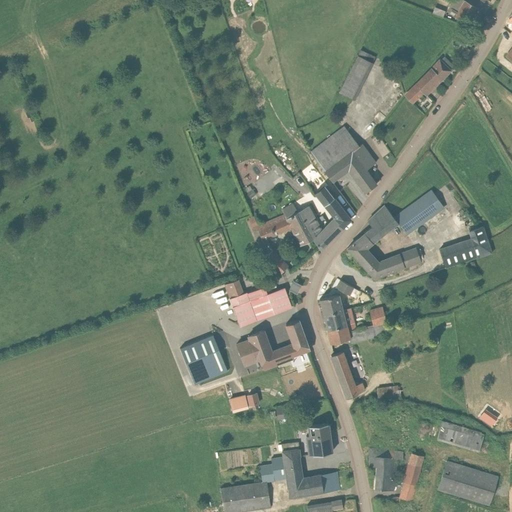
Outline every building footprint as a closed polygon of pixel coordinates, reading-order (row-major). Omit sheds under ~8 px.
[(476,7),(464,1),(454,18),(466,25),(476,7)] [(470,46),(473,41),(477,35),(464,28),(458,39),(458,40),(462,42),(470,46)] [(359,47),(342,92),(358,98),(375,53),(359,47)] [(453,66),(444,57),(440,61),(439,60),(431,68),(405,96),(412,103),(424,90),(427,93),(450,70),(449,70),(453,66)] [(351,165),(347,159),(353,154),(351,151),(359,146),(344,126),(310,151),(332,181),(348,170),(365,193),(376,184),(366,170),(365,170),(358,160),(351,165)] [(375,163),(365,148),(362,144),(359,146),(351,151),(353,154),(347,159),(351,165),(358,160),(365,170),(366,170),(375,163)] [(292,176),(298,171),(285,154),(278,159),(292,176)] [(334,218),(342,228),(351,219),(334,198),(326,187),(316,195),(334,218)] [(252,189),(247,192),(251,199),(256,195),(252,189)] [(298,211),(312,239),(321,250),(342,228),(334,218),(321,231),(307,206),(298,211)] [(372,243),(398,223),(393,218),(384,206),(368,221),(372,226),(358,239),(347,248),(374,278),(421,261),(416,248),(378,262),(374,258),(365,248),(372,243)] [(312,239),(298,211),(297,211),(287,218),(285,215),(261,225),(258,226),(253,228),(252,228),(257,241),(260,248),(266,255),(264,257),(274,267),(280,273),(287,266),(272,251),(272,250),(271,250),(267,245),(266,246),(263,239),(276,234),(291,227),(301,245),(312,239)] [(459,264),(492,253),(490,246),(477,251),(474,241),(453,248),(459,264)] [(349,295),(354,287),(340,280),(335,288),(349,295)] [(296,293),(301,286),(295,283),(291,290),(296,293)] [(265,296),(262,288),(246,295),(245,293),(231,299),(234,308),(265,296)] [(292,307),(290,300),(285,288),(265,296),(234,308),(241,327),(281,311),(282,311),(294,307),(294,306),(292,307)] [(323,315),(342,310),(338,294),(319,299),(323,315)] [(373,326),(386,322),(382,308),(369,311),(373,326)] [(348,332),(356,330),(351,309),(343,311),(342,310),(323,315),(327,331),(346,326),(348,332)] [(263,330),(249,335),(248,336),(249,339),(236,344),(244,365),(260,359),(264,370),(293,359),(292,356),(309,350),(299,319),(286,324),(293,344),(271,352),(263,330)] [(389,334),(386,322),(373,326),(356,330),(348,332),(346,326),(327,331),(331,344),(349,339),(350,343),(383,335),(389,334)] [(195,385),(229,372),(214,336),(181,349),(195,385)] [(331,355),(346,398),(357,394),(363,391),(361,383),(354,386),(342,351),(331,355)] [(379,402),(401,401),(399,386),(377,389),(379,402)] [(259,403),(256,393),(248,395),(250,405),(252,404),(253,409),(258,408),(257,403),(259,403)] [(247,408),(244,396),(230,399),(232,411),(247,408)] [(292,417),(291,407),(275,409),(277,419),(292,417)] [(485,409),(479,418),(491,426),(497,418),(485,409)] [(479,452),(484,434),(442,421),(440,427),(437,439),(479,452)] [(313,455),(332,452),(327,423),(309,426),(310,435),(306,436),(309,455),(313,454),(313,455)] [(289,498),(330,492),(339,490),(337,472),(300,477),(297,457),(299,457),(298,444),(298,442),(281,444),(283,457),(271,458),(272,464),(259,466),(262,482),(220,488),(223,511),(238,511),(270,507),(266,481),(274,480),(286,478),(289,498)] [(382,448),(369,448),(370,467),(376,466),(376,475),(375,475),(374,489),(394,490),(394,486),(396,486),(397,470),(397,459),(402,459),(403,452),(394,451),(394,450),(382,448)] [(411,502),(423,456),(411,453),(400,499),(411,502)] [(438,490),(489,506),(498,476),(447,461),(438,490)] [(331,511),(333,511),(332,510),(342,508),(341,500),(329,502),(331,511)] [(331,511),(329,502),(307,505),(307,511),(332,511),(333,511),(331,511)]
